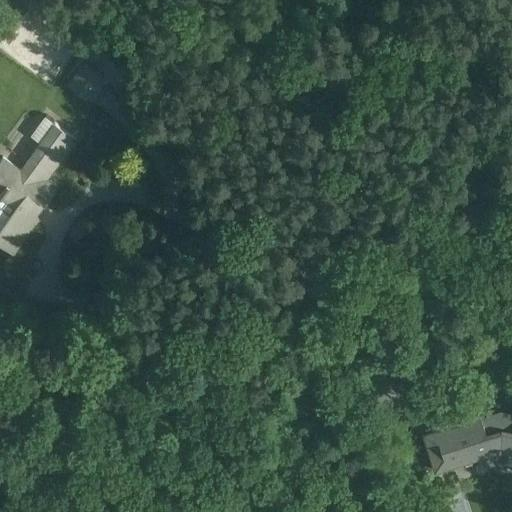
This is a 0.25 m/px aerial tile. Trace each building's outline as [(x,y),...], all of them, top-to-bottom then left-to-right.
[(77,39),(98,55),(110,38),(88,23),(77,39)] [(87,98),(104,75),(84,60),(67,84),(87,98)] [(3,156),(0,160),(0,206),(10,214),(0,227),(0,243),(13,253),(38,218),(37,215),(58,186),(47,178),(74,142),(76,139),(55,123),(53,126),(41,143),(21,170),(3,156)] [(359,405),(336,412),(342,434),(365,427),(359,405)] [(511,414),(499,412),(424,435),(435,470),(501,450),(511,452),(511,414)] [(413,503),(416,511),(433,511),(432,509),(428,498),(413,503)]
